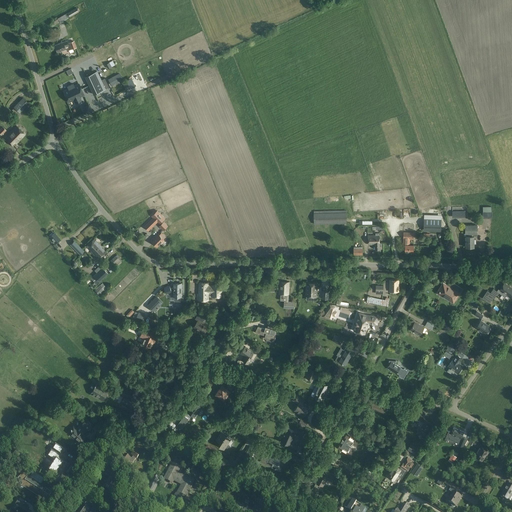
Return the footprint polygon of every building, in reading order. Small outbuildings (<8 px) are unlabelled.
[(76,7),(57,18),(58,19),(60,22),(60,23),(68,18),(68,17),(69,16),(70,17),(79,12),(76,7)] [(65,49),(65,47),(69,46),(67,41),(55,45),(57,52),(65,49)] [(97,71),(85,76),(89,85),(101,80),(97,71)] [(120,73),(108,79),(111,86),(123,79),(120,73)] [(101,80),(89,85),(93,94),(105,89),(101,80)] [(68,89),(63,91),(66,96),(71,93),(71,94),(81,89),(79,84),(74,86),(73,84),(67,87),(68,89)] [(71,93),(66,96),(69,102),(74,100),(75,103),(81,100),(79,97),(84,94),(81,89),(71,94),(71,93)] [(20,113),(24,109),(29,104),(23,98),(14,107),(20,113)] [(101,103),(105,109),(110,107),(107,100),(101,103)] [(18,146),(16,144),(25,134),(16,125),(4,138),(15,148),(18,146)] [(483,212),(483,218),(492,218),(492,212),(491,212),(491,206),(483,207),(483,212)] [(314,224),(347,223),(346,212),(342,213),(342,210),(331,211),(331,210),(322,211),(322,213),(314,213),(314,224)] [(165,218),(158,211),(152,216),(154,218),(145,226),(147,229),(154,222),(155,223),(157,221),(159,223),(165,218)] [(441,219),(424,219),(424,230),(441,230),(441,219)] [(474,247),(474,236),(477,236),(477,233),(477,225),(465,225),(465,234),(466,234),(466,236),(466,247),(474,247)] [(403,238),(403,244),(405,245),(406,245),(405,252),(409,252),(409,251),(413,251),(413,245),(410,245),(410,240),(414,240),(414,238),(414,236),(414,232),(404,232),(403,238)] [(59,240),(53,233),(49,236),(55,243),(59,240)] [(382,243),(380,243),(380,233),(376,233),(376,235),(368,235),(368,245),(374,245),(374,246),(375,246),(375,249),(380,249),(380,246),(382,246),(382,243)] [(162,244),(165,241),(163,240),(164,240),(159,235),(152,241),(157,246),(161,243),(162,244)] [(90,251),(98,259),(106,252),(102,248),(102,247),(94,239),(86,247),(90,251)] [(84,251),(74,241),(70,245),(80,255),(84,251)] [(116,255),(108,262),(109,263),(114,269),(121,261),(116,255)] [(108,274),(102,267),(90,278),(96,285),(108,274)] [(398,291),(398,280),(389,280),(389,291),(398,291)] [(281,300),(284,300),(284,302),(284,308),(294,308),(295,301),(288,301),(289,282),(280,282),(279,294),(281,294),(281,300)] [(316,295),(316,282),(306,282),(306,295),(316,295)] [(100,295),(107,288),(102,283),(100,285),(99,285),(94,290),(98,295),(99,293),(100,295)] [(172,291),(173,291),(173,297),(174,297),(174,301),(181,302),(181,297),(182,297),(182,283),(173,283),(173,287),(171,288),(170,285),(164,287),(166,294),(172,292),(172,291)] [(199,283),(199,294),(197,294),(197,300),(199,300),(199,301),(209,301),(209,296),(212,296),(222,297),(222,285),(212,285),(212,286),(208,286),(208,283),(199,283)] [(454,303),(462,288),(454,283),(450,289),(447,288),(449,286),(443,283),(437,293),(454,303)] [(510,297),(511,294),(511,287),(505,283),(500,290),(510,297)] [(493,300),(498,292),(493,289),(490,293),(487,291),(482,298),(489,303),(492,299),(493,300)] [(163,303),(156,296),(147,306),(152,311),(157,305),(159,304),(160,305),(163,303)] [(330,316),(333,306),(328,304),(321,314),(330,316)] [(474,314),(481,319),(483,315),(477,311),(474,314)] [(136,318),(136,319),(142,322),(145,315),(139,312),(138,313),(136,318)] [(369,324),(377,325),(378,316),(367,315),(358,312),(353,330),(359,332),(359,333),(359,334),(360,334),(360,335),(361,335),(362,335),(363,335),(363,334),(364,333),(365,334),(366,329),(367,330),(369,324)] [(195,319),(199,321),(194,328),(202,334),(207,327),(204,325),(207,320),(198,314),(195,319)] [(485,334),(490,327),(481,320),(476,328),(485,334)] [(420,335),(424,327),(418,324),(414,321),(412,321),(411,322),(411,323),(411,324),(411,325),(412,326),(410,329),(420,335)] [(425,326),(431,329),(434,324),(428,321),(425,326)] [(268,326),(266,326),(265,329),(258,327),(255,333),(265,336),(265,338),(272,341),(275,339),(276,332),(275,331),(275,328),(275,325),(269,323),(268,326)] [(156,339),(157,335),(144,330),(141,337),(144,338),(142,343),(151,347),(155,338),(156,339)] [(340,345),(344,339),(335,335),(332,340),(340,345)] [(448,346),(445,350),(446,351),(451,354),(457,345),(455,344),(451,341),(448,346)] [(338,356),(336,359),(338,360),(339,361),(342,363),(343,364),(343,363),(346,365),(354,351),(351,349),(353,346),(352,346),(349,344),(347,343),(346,344),(345,346),(346,346),(344,350),(340,357),(338,355),(338,356)] [(245,346),(241,353),(244,356),(242,360),(249,364),(252,359),(250,357),(254,352),(245,346)] [(450,369),(448,371),(452,373),(454,371),(458,373),(463,366),(459,363),(463,358),(462,358),(457,354),(453,359),(448,367),(450,368),(450,369)] [(403,379),(408,371),(404,368),(403,369),(400,367),(395,364),(396,361),(389,360),(389,367),(388,368),(393,371),(396,373),(397,373),(400,375),(399,376),(403,379)] [(149,362),(146,369),(151,372),(155,365),(149,362)] [(303,376),(311,380),(315,372),(308,368),(303,376)] [(124,374),(119,370),(114,377),(119,380),(124,374)] [(248,386),(251,378),(241,375),(238,383),(248,386)] [(231,380),(225,387),(222,385),(216,394),(224,399),(230,391),(228,390),(230,388),(232,389),(236,383),(231,380)] [(311,396),(321,401),(329,385),(319,380),(311,396)] [(107,390),(97,384),(91,394),(101,400),(107,390)] [(292,400),(299,404),(295,410),(303,415),(308,408),(302,405),(305,400),(295,395),(292,400)] [(120,403),(132,410),(135,404),(123,397),(120,403)] [(187,411),(185,414),(190,418),(192,414),(195,416),(197,413),(198,413),(201,409),(204,411),(206,408),(203,406),(194,401),(187,411)] [(385,404),(384,404),(375,401),(372,409),(384,413),(386,406),(390,408),(392,403),(386,401),(385,404)] [(252,427),(260,414),(256,411),(248,425),(252,427)] [(365,416),(357,412),(354,417),(362,422),(365,416)] [(417,413),(414,421),(419,423),(422,424),(420,429),(419,431),(417,434),(423,438),(426,432),(427,430),(429,424),(430,422),(427,421),(428,417),(417,413)] [(180,421),(177,426),(182,429),(185,425),(189,419),(184,416),(180,421)] [(73,427),(69,432),(73,435),(78,438),(77,439),(81,442),(85,437),(82,434),(85,430),(87,432),(94,425),(86,418),(79,426),(80,426),(77,430),(73,427)] [(235,425),(232,430),(237,433),(240,428),(235,425)] [(439,435),(446,429),(443,425),(436,432),(439,435)] [(346,430),(354,435),(356,431),(349,426),(346,430)] [(281,440),(281,441),(288,444),(286,447),(290,448),(295,450),(297,446),(292,443),(292,444),(290,443),(295,433),(296,434),(302,437),(304,432),(295,427),(294,430),(287,427),(287,429),(285,429),(284,431),(285,432),(283,436),(283,437),(282,437),(281,439),(281,440)] [(466,438),(462,436),(464,432),(454,428),(452,432),(446,429),(443,438),(447,440),(447,439),(460,444),(459,445),(462,447),(466,438)] [(222,432),(217,440),(221,443),(219,446),(228,451),(230,448),(231,446),(227,444),(230,440),(225,437),(226,435),(222,432)] [(347,433),(338,448),(350,455),(353,450),(346,446),(349,441),(356,446),(359,441),(347,433)] [(415,455),(419,450),(411,444),(407,449),(415,455)] [(488,452),(490,449),(481,444),(474,455),(482,460),(487,452),(488,452)] [(57,480),(66,466),(66,465),(58,460),(60,457),(61,457),(64,451),(65,451),(64,451),(56,446),(56,445),(55,446),(52,451),(49,456),(55,460),(47,473),(46,473),(47,474),(56,480),(57,480)] [(265,445),(262,450),(268,452),(264,460),(266,461),(275,465),(274,468),(279,471),(284,460),(274,455),(276,450),(265,445)] [(256,449),(250,447),(244,458),(250,461),(256,449)] [(125,466),(129,469),(133,464),(132,463),(136,459),(137,459),(139,455),(134,451),(131,455),(133,457),(131,459),(125,454),(119,462),(125,466)] [(333,464),(338,457),(333,454),(328,461),(333,464)] [(457,457),(452,454),(448,460),(453,463),(457,457)] [(410,467),(408,466),(412,460),(407,457),(404,463),(403,462),(400,466),(407,471),(410,467)] [(411,472),(417,476),(423,467),(417,463),(411,472)] [(192,486),(191,486),(194,481),(178,473),(180,468),(173,464),(165,477),(173,481),(174,480),(186,487),(183,492),(180,490),(177,495),(176,494),(172,503),(179,506),(183,498),(184,499),(188,491),(189,492),(192,486)] [(401,476),(404,470),(400,468),(400,469),(394,465),(387,476),(394,480),(398,474),(401,476)] [(316,482),(323,486),(327,478),(332,481),(335,475),(330,473),(331,473),(323,468),(316,482)] [(107,473),(103,480),(106,482),(103,487),(110,491),(116,479),(107,473)] [(20,482),(28,487),(27,489),(45,500),(48,495),(43,492),(45,489),(47,490),(51,484),(34,474),(31,478),(25,475),(20,482)] [(146,490),(153,493),(156,487),(155,487),(158,480),(156,479),(157,476),(154,474),(146,490)] [(122,490),(126,493),(132,486),(128,482),(122,490)] [(318,494),(322,488),(316,484),(312,490),(318,494)] [(506,504),(508,500),(509,501),(511,495),(511,485),(509,484),(501,496),(504,498),(502,501),(506,504)] [(455,507),(455,506),(456,506),(461,497),(458,495),(458,496),(455,494),(457,491),(451,487),(449,491),(452,493),(449,498),(451,499),(449,502),(452,504),(451,505),(451,506),(453,507),(455,507)] [(400,505),(405,496),(399,493),(394,501),(400,505)] [(211,501),(219,506),(222,501),(214,496),(211,501)] [(261,511),(260,511),(261,510),(255,507),(257,503),(255,502),(255,501),(245,496),(242,503),(248,506),(247,508),(250,510),(249,511),(261,511)] [(366,511),(367,510),(361,506),(362,506),(349,498),(344,507),(352,511),(366,511)] [(26,508),(27,506),(18,500),(15,506),(18,508),(15,511),(30,511),(27,510),(27,509),(26,508)] [(93,511),(97,511),(99,510),(87,501),(79,511),(90,511),(91,511),(93,511)] [(405,511),(409,506),(404,503),(401,508),(402,508),(400,511),(398,509),(395,511),(405,511)]
